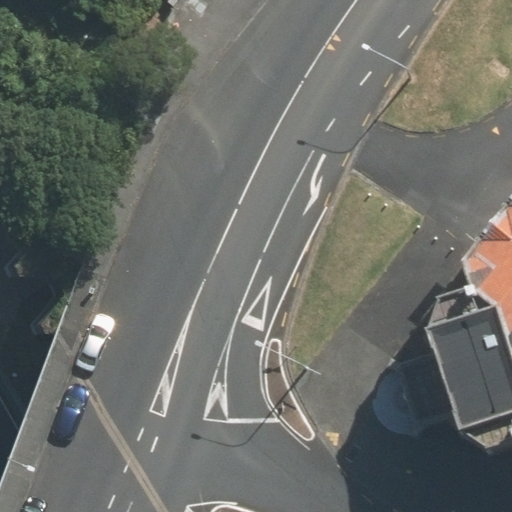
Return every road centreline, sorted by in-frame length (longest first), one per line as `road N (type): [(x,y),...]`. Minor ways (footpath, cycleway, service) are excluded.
road 1 (secondary): [(355,0),(250,179),(140,449)]
road 2 (residential): [(140,449),(327,511)]
